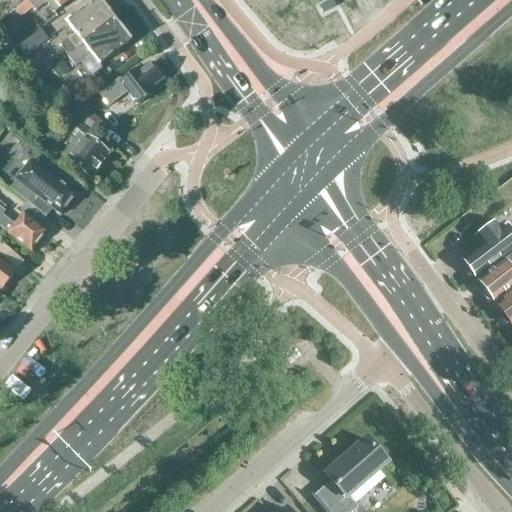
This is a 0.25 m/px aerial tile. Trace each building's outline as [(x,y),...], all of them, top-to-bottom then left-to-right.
[(30,0),(29,1),(36,11),(47,3),(55,13),(72,0),(30,0)] [(100,3),(98,0),(67,24),(75,36),(60,46),(68,57),(114,21),(109,14),(111,9),(105,2),(100,3)] [(121,30),(114,21),(68,57),(75,67),(91,56),(98,66),(99,65),(100,66),(131,42),(128,39),(131,36),(126,29),(121,30)] [(108,104),(114,99),(126,90),(137,105),(152,94),(149,90),(162,80),(159,76),(161,74),(155,66),(153,68),(151,65),(141,72),(137,68),(118,82),(117,81),(100,93),(108,104)] [(98,135),(105,125),(82,108),(75,117),(98,135)] [(66,160),(90,179),(109,155),(86,138),(90,134),(70,119),(63,128),(75,138),(61,156),(67,160),(66,160)] [(27,170),(11,189),(46,217),(53,209),(61,216),(76,197),(52,178),(42,170),(40,172),(31,165),(27,170)] [(0,210),(0,228),(8,234),(31,253),(47,233),(33,221),(23,214),(13,226),(1,216),(3,213),(0,210)] [(481,246),(461,261),(466,267),(464,271),(469,277),(473,276),(475,279),(500,258),(511,249),(511,232),(507,226),(501,231),(495,223),(475,238),(481,246)] [(511,255),(477,282),(484,291),(483,295),(487,301),(491,300),(493,303),(511,288),(511,255)] [(0,292),(15,273),(0,261),(0,292)] [(511,293),(495,306),(502,314),(500,319),(504,325),(509,324),(511,326),(511,325),(511,293)] [(366,440),(325,475),(334,485),(317,500),(327,511),(350,511),(356,508),(347,498),(386,464),(366,440)]
